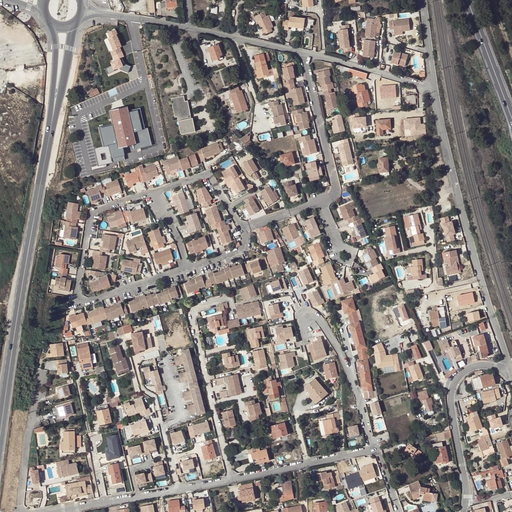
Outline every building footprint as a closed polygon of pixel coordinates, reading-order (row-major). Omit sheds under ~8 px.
[(176,7),(175,0),(164,0),(165,8),(176,7)] [(267,17),(265,13),(255,17),(260,28),(262,27),(264,31),(262,32),(264,35),(272,32),(271,28),(273,27),(269,16),(267,17)] [(289,26),(310,29),(311,25),(313,26),(314,20),(307,19),(307,20),(305,20),(305,19),(290,17),(289,21),(285,20),(285,21),(284,29),(289,30),(289,26)] [(368,23),(366,37),(376,38),(377,24),(378,20),(370,19),(369,23),(368,23)] [(395,29),(395,32),(403,32),(411,31),(410,20),(390,22),(391,30),(395,29)] [(339,30),(340,39),(349,38),(349,35),(348,29),(350,29),(349,25),(341,26),(342,30),(339,30)] [(349,38),(340,39),(341,48),(344,48),(344,52),(352,51),(352,46),(350,47),(349,40),(349,38)] [(366,40),(363,57),(374,59),(376,42),(374,41),(366,40)] [(222,55),(218,44),(207,48),(212,61),(220,59),(219,56),(222,55)] [(398,65),(399,64),(406,66),(409,56),(395,51),(392,63),(398,65)] [(262,76),(262,78),(273,75),(272,69),(269,70),(267,64),(265,60),(264,58),(263,56),(255,58),(256,63),(254,63),(257,71),(259,77),(262,76)] [(337,70),(366,79),(368,74),(338,65),(337,70)] [(294,79),(296,78),(294,72),(295,71),(293,67),(284,69),(286,81),(285,81),(287,86),(295,84),(294,79)] [(330,70),(319,73),(321,78),(319,79),(320,81),(321,86),(322,86),(324,92),(332,90),(334,89),(333,84),(332,84),(330,77),(331,76),(330,70)] [(163,89),(164,95),(179,92),(177,80),(169,81),(170,87),(163,89)] [(295,106),(306,104),(302,88),(296,89),(295,84),(287,86),(288,92),(289,91),(291,91),(293,99),(295,106)] [(369,100),(367,90),(364,91),(363,91),(361,86),(361,85),(353,87),(353,89),(352,89),(353,94),(355,94),(359,106),(367,104),(367,101),(369,100)] [(229,90),(237,113),(248,109),(245,100),(244,100),(242,95),(243,94),(242,91),(240,91),(238,86),(229,90)] [(328,105),(329,110),(339,108),(335,93),(333,93),(332,90),(324,92),(325,96),(325,95),(328,105)] [(407,102),(411,101),(412,104),(417,104),(416,99),(418,98),(418,96),(416,96),(416,95),(406,96),(407,102)] [(183,96),(171,99),(175,118),(177,117),(181,134),(195,132),(192,118),(191,119),(187,101),(185,102),(183,96)] [(201,100),(190,103),(191,111),(202,108),(201,100)] [(273,107),(275,116),(276,115),(276,117),(275,117),(274,118),(275,124),(281,123),(286,122),(282,104),(280,105),(279,101),(270,103),(271,107),(273,107)] [(98,162),(126,156),(124,146),(132,144),(133,149),(152,145),(149,127),(145,127),(142,108),(129,110),(129,106),(110,109),(113,124),(101,127),(104,146),(95,148),(98,162)] [(309,121),(308,121),(306,113),(304,113),(303,109),(293,112),(294,116),(297,115),(299,124),(300,123),(302,130),(310,128),(309,121)] [(334,126),(337,133),(346,131),(342,114),(335,115),(336,120),(333,120),(334,126)] [(354,116),(354,128),(368,127),(367,116),(354,116)] [(391,119),(377,120),(378,135),(384,134),(384,130),(392,129),(391,119)] [(247,134),(240,139),(241,141),(244,144),(249,140),(250,135),(249,136),(247,134)] [(304,142),(305,149),(307,156),(318,153),(315,140),(312,140),(309,141),(308,136),(301,138),(299,138),(301,143),(304,142)] [(355,164),(349,140),(341,142),(342,145),(339,146),(341,155),(343,154),(345,162),(343,163),(344,167),(355,164)] [(196,151),(199,160),(220,152),(219,151),(223,150),(220,143),(217,144),(216,143),(196,151)] [(292,152),(280,156),(281,161),(284,160),(285,166),(288,165),(289,168),(296,166),(292,152)] [(180,166),(181,170),(189,167),(189,165),(196,162),(193,154),(178,160),(180,166)] [(169,173),(168,171),(173,169),(175,168),(180,166),(178,160),(176,156),(165,160),(161,161),(166,175),(169,173)] [(251,158),(243,163),(250,175),(252,173),(255,179),(259,177),(255,171),(258,170),(251,158)] [(389,176),(388,158),(379,158),(380,177),(389,176)] [(311,180),(321,177),(324,176),(321,167),(318,167),(317,162),(307,165),(311,180)] [(145,179),(151,177),(157,175),(154,164),(142,168),(141,164),(137,165),(138,167),(142,181),(143,182),(146,180),(145,179)] [(138,182),(142,181),(138,167),(137,165),(133,167),(134,171),(123,175),(126,185),(132,183),(138,181),(138,182)] [(232,165),(222,171),(224,176),(225,178),(224,178),(223,179),(225,182),(237,175),(238,175),(232,165)] [(237,175),(225,182),(228,187),(231,185),(236,193),(245,188),(237,175)] [(104,196),(108,194),(108,192),(120,188),(116,179),(104,183),(105,188),(102,189),(102,191),(104,196)] [(274,180),(269,182),(273,190),(278,187),(274,180)] [(298,193),(295,184),(293,184),(292,180),(284,182),(285,186),(287,186),(289,196),(298,193)] [(102,189),(100,183),(96,185),(97,186),(85,190),(89,201),(100,197),(98,192),(102,191),(102,189)] [(277,199),(268,183),(266,184),(267,186),(260,190),(264,197),(266,200),(269,204),(277,199)] [(199,197),(201,203),(202,202),(204,206),(211,203),(210,200),(212,199),(209,193),(205,187),(196,189),(199,197)] [(171,196),(173,200),(175,200),(177,205),(179,214),(189,211),(184,196),(183,197),(181,193),(171,196)] [(250,215),(259,210),(251,196),(244,200),(245,203),(244,204),(250,215)] [(74,217),(77,202),(66,200),(64,215),(65,216),(65,219),(74,221),(75,221),(76,217),(74,217)] [(339,207),(345,220),(348,219),(349,223),(354,221),(359,219),(360,219),(358,215),(355,216),(350,202),(339,207)] [(221,221),(216,206),(206,209),(211,224),(215,223),(217,228),(225,225),(223,220),(221,221)] [(145,217),(142,207),(129,211),(132,221),(145,217)] [(124,221),(127,220),(125,212),(121,213),(120,211),(113,213),(105,216),(108,226),(116,223),(124,221)] [(186,216),(188,224),(190,224),(192,232),(202,228),(196,213),(186,216)] [(421,224),(418,213),(408,216),(410,222),(412,222),(413,226),(409,227),(411,236),(414,235),(415,242),(424,240),(423,234),(421,235),(420,230),(419,225),(421,224)] [(320,232),(313,216),(305,219),(308,227),(307,228),(311,236),(320,232)] [(404,217),(406,228),(409,227),(413,226),(412,222),(410,222),(408,216),(404,217)] [(441,217),(444,229),(454,226),(454,225),(452,220),(450,221),(448,216),(441,217)] [(65,219),(62,219),(61,223),(63,224),(63,228),(61,235),(74,238),(76,226),(73,225),(74,221),(65,219)] [(356,235),(358,239),(366,236),(359,219),(354,221),(355,225),(352,226),(354,230),(356,235)] [(302,233),(299,235),(293,221),(282,226),(285,233),(288,240),(298,235),(301,242),(305,240),(302,233)] [(231,241),(228,230),(230,229),(228,224),(226,225),(225,225),(217,228),(222,244),(231,241)] [(269,228),(264,230),(262,226),(255,229),(256,233),(258,232),(261,243),(273,239),(269,228)] [(384,237),(388,255),(400,252),(399,247),(397,248),(394,235),(397,234),(395,226),(385,228),(386,237),(384,237)] [(454,226),(444,229),(448,241),(455,239),(453,233),(456,233),(454,228),(454,226)] [(163,245),(162,242),(160,236),(157,227),(147,231),(153,249),(163,245)] [(113,248),(115,235),(103,233),(101,246),(99,246),(98,250),(101,250),(107,251),(108,247),(113,248)] [(134,247),(141,245),(144,243),(141,234),(131,238),(131,239),(124,241),(128,252),(135,250),(135,248),(134,247)] [(190,252),(195,251),(200,249),(208,246),(204,236),(187,242),(190,252)] [(315,265),(324,261),(322,257),(324,256),(319,242),(308,247),(314,261),(313,261),(315,265)] [(284,262),(278,246),(266,250),(267,254),(268,253),(270,259),(272,265),(270,266),(272,272),(276,270),(277,272),(283,270),(280,263),(284,262)] [(374,249),(373,249),(371,246),(364,249),(366,253),(364,254),(366,259),(368,258),(369,261),(366,262),(369,269),(371,268),(379,264),(376,259),(378,258),(374,249)] [(168,247),(151,253),(155,263),(159,262),(166,259),(172,258),(168,247)] [(92,258),(91,265),(103,267),(105,255),(101,254),(101,250),(98,250),(92,249),(91,252),(93,253),(92,258)] [(445,263),(447,272),(459,270),(457,261),(456,256),(458,256),(457,250),(443,252),(445,263)] [(61,267),(62,264),(62,261),(64,262),(66,262),(67,254),(58,252),(57,256),(55,255),(53,265),(58,266),(57,271),(65,272),(66,267),(61,267)] [(139,262),(139,261),(139,258),(133,256),(132,260),(122,258),(119,269),(135,272),(137,262),(139,262)] [(456,256),(457,261),(459,270),(447,272),(448,274),(461,272),(459,260),(458,256),(456,256)] [(412,279),(427,278),(427,274),(422,274),(422,271),(421,267),(424,267),(423,259),(413,260),(413,262),(413,266),(411,267),(412,272),(412,275),(411,275),(412,279)] [(253,273),(261,270),(258,261),(250,264),(249,263),(245,264),(248,272),(252,270),(253,273)] [(227,280),(228,280),(227,278),(233,276),(234,278),(245,274),(241,263),(236,265),(230,267),(230,266),(224,268),(224,269),(223,269),(227,280)] [(330,263),(320,268),(322,274),(325,281),(323,282),(325,286),(331,283),(334,282),(336,281),(332,271),(333,271),(330,263)] [(371,268),(373,271),(375,271),(376,272),(374,273),(372,274),(375,281),(385,276),(382,269),(384,269),(381,263),(379,264),(371,268)] [(305,285),(314,281),(308,268),(300,271),(301,275),(305,285)] [(223,269),(222,270),(214,273),(214,271),(208,274),(211,284),(217,282),(218,283),(227,280),(223,269)] [(54,276),(53,282),(57,283),(57,284),(57,286),(62,287),(63,286),(68,287),(70,279),(64,278),(65,272),(57,271),(57,275),(59,275),(58,277),(54,276)] [(88,281),(90,288),(96,286),(97,288),(109,284),(106,274),(97,277),(98,278),(88,281)] [(204,281),(202,276),(195,278),(195,279),(190,281),(189,280),(184,281),(187,292),(198,288),(198,287),(205,285),(205,286),(206,286),(204,281)] [(288,288),(284,278),(271,283),(274,292),(283,288),(284,290),(288,288)] [(351,281),(347,282),(348,284),(346,284),(345,283),(343,278),(336,281),(334,282),(339,295),(354,288),(351,281)] [(331,283),(336,296),(339,295),(334,282),(331,283)] [(182,295),(178,285),(175,286),(174,285),(167,287),(168,288),(163,290),(162,291),(165,301),(166,302),(172,300),(171,298),(182,295)] [(242,288),(247,299),(257,295),(253,285),(242,288)] [(322,299),(317,290),(308,295),(310,298),(313,303),(314,303),(316,301),(322,299)] [(155,291),(150,293),(145,295),(144,294),(141,295),(145,306),(148,305),(149,307),(165,301),(162,291),(156,292),(155,291)] [(459,304),(475,303),(475,293),(458,294),(459,304)] [(141,295),(138,296),(139,297),(136,298),(128,301),(132,312),(143,309),(142,307),(145,306),(141,295)] [(359,360),(358,360),(362,386),(363,386),(365,398),(374,397),(366,346),(353,297),(342,301),(343,307),(346,306),(348,313),(351,324),(350,324),(357,348),(359,360)] [(107,319),(112,317),(112,316),(117,314),(118,316),(126,313),(124,306),(121,307),(121,305),(120,302),(114,304),(114,305),(109,307),(103,309),(106,318),(107,319)] [(236,306),(239,317),(261,312),(258,302),(236,306)] [(269,305),(271,315),(281,312),(279,307),(281,306),(281,303),(269,305)] [(409,317),(406,309),(404,305),(395,308),(396,313),(401,312),(404,321),(410,319),(409,317)] [(99,310),(94,312),(93,311),(87,313),(88,317),(90,323),(106,318),(103,309),(102,306),(98,307),(99,310)] [(440,325),(441,328),(447,327),(446,317),(444,317),(443,314),(439,314),(438,306),(433,307),(434,310),(430,310),(432,326),(440,325)] [(468,313),(470,320),(481,318),(479,310),(468,313)] [(80,324),(86,322),(85,322),(84,318),(82,312),(75,314),(68,316),(71,327),(74,326),(80,324)] [(217,326),(224,325),(222,315),(208,318),(209,323),(211,322),(212,328),(211,328),(209,328),(210,333),(218,331),(217,326)] [(230,328),(241,326),(240,319),(228,322),(230,328)] [(464,325),(462,320),(452,323),(454,328),(464,325)] [(124,326),(126,333),(133,332),(131,324),(130,324),(124,326)] [(262,326),(250,328),(248,329),(250,335),(252,334),(253,339),(250,340),(251,348),(260,346),(258,338),(264,337),(262,326)] [(292,326),(284,328),(283,326),(275,328),(278,338),(285,336),(286,338),(294,336),(292,326)] [(144,339),(143,332),(132,334),(134,345),(135,350),(136,351),(153,348),(151,337),(144,339)] [(477,337),(482,352),(482,354),(483,357),(490,355),(487,343),(486,344),(484,335),(477,337)] [(317,355),(326,351),(321,337),(318,338),(318,340),(319,342),(313,344),(317,355)] [(450,342),(448,337),(439,341),(443,350),(445,349),(451,347),(452,347),(455,355),(456,359),(463,356),(456,339),(450,342)] [(431,340),(425,342),(429,351),(434,348),(431,340)] [(64,356),(63,343),(51,344),(51,353),(49,353),(49,357),(64,356)] [(381,343),(372,347),(375,353),(378,368),(395,365),(393,355),(386,356),(385,352),(381,343)] [(317,355),(313,344),(309,346),(314,360),(327,356),(326,351),(317,355)] [(422,357),(417,345),(412,347),(417,359),(422,357)] [(110,350),(115,365),(117,364),(120,372),(130,368),(127,360),(125,360),(124,358),(120,346),(110,350)] [(79,359),(81,358),(82,361),(83,369),(93,367),(89,347),(77,349),(79,359)] [(193,357),(191,348),(183,350),(184,355),(176,357),(177,361),(193,357)] [(255,370),(258,369),(261,369),(263,368),(268,367),(264,349),(253,351),(256,365),(254,366),(255,370)] [(281,366),(281,369),(295,366),(293,357),(296,356),(295,351),(280,355),(282,366),(281,366)] [(225,363),(226,369),(240,366),(238,355),(231,357),(230,352),(222,354),(223,358),(224,358),(226,358),(227,363),(225,363)] [(187,367),(195,365),(193,357),(177,361),(178,364),(186,362),(187,367)] [(58,368),(58,374),(68,373),(67,364),(63,364),(62,360),(55,360),(55,365),(57,365),(58,368)] [(338,376),(335,362),(324,364),(327,378),(338,376)] [(424,377),(419,362),(409,366),(415,380),(424,377)] [(131,371),(130,368),(120,372),(117,364),(115,365),(119,375),(131,371)] [(154,383),(155,383),(162,381),(159,368),(152,370),(151,365),(144,367),(147,377),(152,376),(154,383)] [(197,373),(195,365),(187,367),(189,371),(180,373),(181,377),(197,373)] [(445,374),(446,377),(449,377),(450,376),(451,376),(453,373),(455,371),(456,370),(457,369),(455,367),(449,373),(445,374)] [(192,383),(199,381),(197,373),(181,377),(182,381),(191,379),(192,383)] [(484,388),(495,384),(492,373),(481,376),(484,388)] [(239,374),(229,376),(233,395),(243,393),(239,374)] [(471,379),(474,390),(482,388),(484,388),(481,376),(471,379)] [(328,393),(315,378),(305,387),(311,395),(317,401),(323,396),(324,397),(328,393)] [(280,379),(265,383),(267,390),(269,390),(271,398),(280,396),(278,387),(281,386),(280,379)] [(163,384),(156,385),(158,391),(160,393),(165,391),(163,384)] [(58,388),(59,392),(59,394),(58,394),(59,398),(71,395),(69,385),(58,388)] [(202,392),(200,385),(192,387),(193,390),(185,392),(186,396),(202,392)] [(498,388),(481,393),(483,403),(496,400),(496,399),(501,398),(498,388)] [(430,397),(427,390),(418,393),(421,401),(424,400),(429,412),(434,410),(432,405),(434,404),(432,396),(430,397)] [(195,401),(203,399),(202,392),(186,396),(187,400),(195,398),(195,401)] [(323,396),(317,401),(311,395),(310,396),(316,404),(324,397),(323,396)] [(111,398),(114,407),(122,404),(119,396),(111,398)] [(136,409),(138,413),(140,412),(142,416),(146,415),(142,398),(135,400),(136,403),(131,405),(130,402),(125,404),(128,412),(136,409)] [(147,409),(143,398),(142,398),(146,415),(152,413),(150,408),(147,409)] [(205,405),(203,399),(195,401),(196,403),(188,405),(189,409),(205,405)] [(261,407),(260,402),(256,403),(255,399),(245,402),(246,406),(249,405),(250,410),(261,407)] [(383,412),(380,400),(372,402),(376,414),(383,412)] [(60,418),(74,414),(71,403),(57,407),(60,418)] [(107,408),(107,405),(96,408),(100,425),(112,422),(109,408),(107,408)] [(199,414),(207,412),(205,405),(189,409),(190,413),(198,411),(199,414)] [(263,413),(261,407),(250,410),(252,416),(249,416),(250,421),(260,418),(259,414),(263,413)] [(237,428),(236,424),(233,409),(224,411),(226,419),(224,419),(226,427),(229,426),(230,430),(237,428)] [(323,420),(326,434),(339,431),(338,427),(337,428),(335,420),(340,419),(338,412),(327,414),(328,419),(323,420)] [(496,414),(490,415),(492,428),(504,426),(503,416),(496,417),(496,414)] [(482,428),(477,415),(471,417),(467,419),(472,432),(482,428)] [(131,425),(133,431),(135,431),(136,435),(149,431),(146,421),(131,425)] [(208,421),(193,425),(195,434),(202,433),(201,432),(204,431),(204,432),(211,430),(208,421)] [(288,434),(285,422),(271,426),(273,431),(275,431),(277,437),(288,434)] [(350,436),(360,434),(357,425),(348,427),(350,436)] [(230,430),(229,430),(231,438),(239,436),(237,428),(230,430)] [(451,429),(437,433),(439,440),(452,437),(451,429)] [(182,430),(171,434),(175,444),(186,440),(182,430)] [(37,444),(40,444),(39,434),(45,433),(46,443),(48,443),(47,431),(36,432),(37,444)] [(64,450),(75,450),(75,447),(82,447),(82,436),(75,436),(75,431),(68,431),(64,431),(64,442),(64,450)] [(108,457),(108,459),(121,457),(117,435),(108,437),(111,450),(107,451),(107,453),(108,457)] [(484,438),(485,442),(478,445),(481,451),(480,451),(482,457),(494,452),(488,436),(484,438)] [(144,441),(145,446),(146,453),(150,453),(150,450),(149,448),(156,447),(155,438),(144,441)] [(216,457),(212,439),(205,441),(206,445),(202,446),(204,454),(207,453),(208,459),(216,457)] [(509,465),(507,459),(506,458),(509,457),(511,456),(508,446),(506,440),(496,444),(502,459),(505,466),(509,465)] [(437,463),(442,461),(445,461),(446,463),(450,462),(446,445),(444,446),(442,441),(432,444),(433,449),(435,449),(437,456),(435,456),(437,463)] [(413,455),(412,456),(416,459),(419,455),(420,454),(422,451),(410,443),(404,452),(408,455),(409,454),(410,453),(413,455)] [(146,453),(145,446),(141,447),(140,444),(128,447),(130,455),(142,452),(142,454),(146,453)] [(239,451),(240,453),(235,455),(236,461),(248,458),(246,449),(239,451)] [(270,461),(267,449),(251,453),(253,459),(257,458),(258,464),(270,461)] [(197,457),(182,461),(184,469),(199,465),(197,457)] [(57,467),(61,466),(63,476),(79,473),(77,463),(70,464),(69,459),(56,462),(57,467)] [(155,466),(153,466),(156,475),(165,473),(162,460),(154,462),(155,466)] [(108,465),(110,474),(111,474),(113,484),(122,482),(118,463),(108,465)] [(372,464),(368,465),(368,467),(361,469),(359,470),(362,481),(376,477),(372,464)] [(38,469),(34,470),(31,471),(33,483),(40,482),(38,469)] [(489,480),(490,487),(491,490),(502,487),(500,480),(499,478),(503,477),(501,470),(499,470),(499,471),(490,472),(491,479),(489,480)] [(326,472),(321,473),(322,481),(324,489),(336,486),(337,490),(341,488),(337,471),(327,473),(326,472)] [(135,474),(137,483),(146,481),(146,482),(153,480),(151,473),(147,474),(147,475),(145,476),(145,474),(144,472),(135,474)] [(78,496),(77,493),(87,491),(88,493),(91,492),(90,485),(86,485),(86,480),(91,479),(90,475),(78,478),(79,481),(66,484),(68,498),(70,498),(70,495),(71,495),(72,497),(78,496)] [(280,487),(277,488),(280,501),(297,498),(296,492),(292,493),(290,480),(287,480),(287,482),(283,483),(283,482),(279,482),(280,487)] [(420,496),(421,492),(425,493),(424,496),(433,498),(434,493),(430,492),(431,488),(422,486),(419,480),(409,484),(415,499),(420,496)] [(239,502),(242,501),(255,498),(253,488),(244,490),(239,491),(238,492),(239,495),(238,496),(237,496),(237,497),(236,497),(236,498),(236,499),(236,500),(237,501),(238,502),(239,502)] [(386,511),(384,507),(382,507),(382,505),(381,505),(378,496),(369,499),(373,511),(386,511)] [(194,510),(196,509),(202,508),(205,508),(203,499),(196,500),(196,497),(192,498),(194,510)] [(313,511),(317,511),(318,511),(321,511),(331,510),(329,501),(313,503),(314,508),(313,509),(313,511)] [(345,501),(336,504),(338,511),(355,511),(354,509),(349,511),(345,501)]
